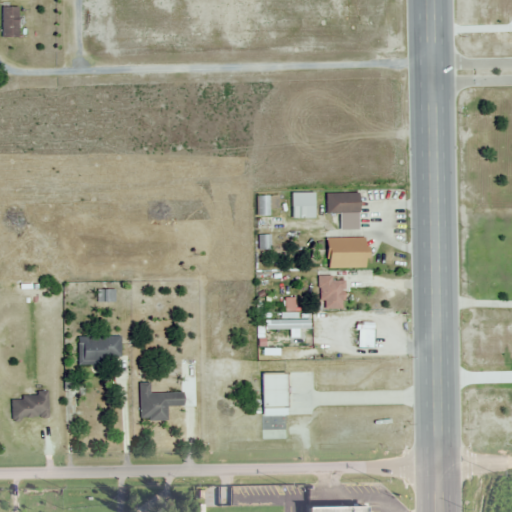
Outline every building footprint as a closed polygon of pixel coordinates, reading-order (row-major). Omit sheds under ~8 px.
[(0,37),(16,37),(16,8),(0,8),(0,37)] [(288,193),(288,219),(312,219),(312,193),(288,193)] [(354,193),(323,193),(323,214),(337,214),(337,230),(354,230),(354,193)] [(324,268),(364,268),(364,238),(324,238),(324,268)] [(318,277),(318,309),(341,309),(341,277),(318,277)] [(96,300),(112,300),(112,290),(96,290),(96,300)] [(76,365),(101,365),(101,356),(118,356),(118,336),(76,336),(76,365)] [(258,372),(258,414),(282,414),(282,372),(258,372)] [(137,383),(138,420),(164,419),(164,406),(180,405),(180,392),(148,393),(148,383),(137,383)] [(9,418),(46,418),(46,393),(19,393),(19,399),(9,399),(9,418)]
